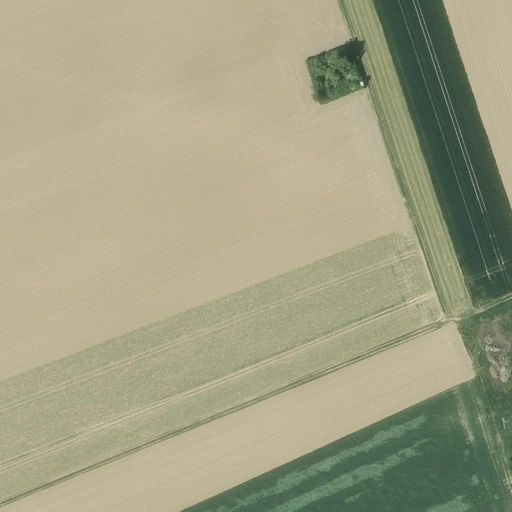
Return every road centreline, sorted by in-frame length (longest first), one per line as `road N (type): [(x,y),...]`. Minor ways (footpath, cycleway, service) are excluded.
road 1 (track): [(0,507),(372,362),(413,335),(461,318)]
road 2 (track): [(342,0),(448,321)]
road 3 (track): [(511,475),(461,318)]
